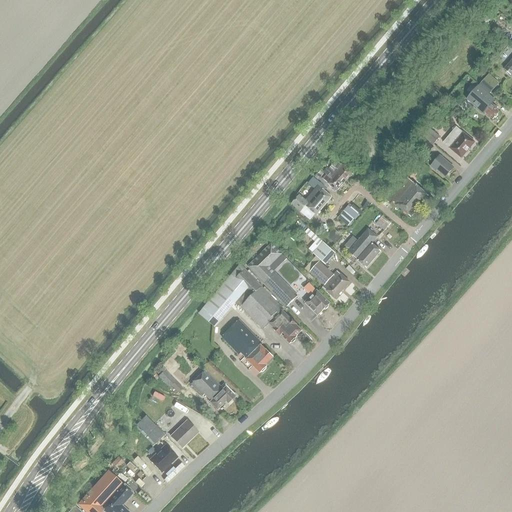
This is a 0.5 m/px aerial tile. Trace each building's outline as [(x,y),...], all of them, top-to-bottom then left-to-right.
[(474,0),(470,4),(476,11),(487,0),(486,0),(474,0)] [(487,76),(478,86),(489,95),(497,85),(487,76)] [(478,86),(466,100),(483,114),(484,113),(492,120),(494,118),(495,118),(497,115),(497,114),(498,113),(495,110),(496,109),(492,105),(495,101),(478,86)] [(474,143),(463,133),(456,127),(443,143),(450,149),(449,149),(461,159),(474,143)] [(440,137),(430,129),(423,138),(433,145),(440,137)] [(429,152),(434,147),(423,138),(419,143),(429,152)] [(340,151),(335,156),(346,165),(351,160),(340,151)] [(453,168),(439,156),(430,167),(435,171),(436,170),(445,177),(453,168)] [(336,169),(333,173),(344,182),(352,173),(341,164),(340,165),(338,163),(334,168),(336,169)] [(333,173),(327,168),(324,172),(326,175),(322,179),(325,182),(336,191),(344,182),(333,173)] [(387,202),(393,207),(396,205),(410,217),(428,196),(413,184),(407,191),(401,186),(387,202)] [(316,216),(324,207),(331,198),(320,188),(318,187),(314,192),(316,193),(309,201),(307,199),(305,201),(299,195),(291,204),(299,211),(304,206),(305,206),(316,216)] [(344,211),(338,218),(349,227),(355,220),(344,211)] [(307,250),(325,265),(335,254),(307,229),(304,233),(314,242),(307,250)] [(334,244),(341,236),(333,229),(326,236),(334,244)] [(357,260),(366,268),(381,252),(371,244),(377,238),(368,229),(348,252),(357,260)] [(247,267),(286,307),(297,296),(273,272),(286,259),(271,244),(247,267)] [(326,291),(334,299),(349,283),(340,275),(337,272),(334,275),(319,262),(309,272),(324,285),(322,288),(326,291)] [(261,287),(262,287),(240,265),(198,314),(214,327),(235,303),(240,308),(240,307),(263,330),(269,324),(273,328),(280,335),(289,344),(296,337),(296,336),(301,331),(296,325),(290,318),(290,319),(282,311),(283,310),(261,287)] [(355,273),(349,266),(346,269),(353,275),(355,273)] [(329,304),(317,291),(316,292),(311,286),(307,290),(312,295),(304,303),(309,307),(309,308),(317,316),(329,304)] [(246,359),(259,373),(266,366),(265,365),(273,357),(266,350),(265,351),(260,346),(262,344),(238,320),(221,337),(239,355),(241,353),(246,359)] [(171,373),(180,364),(172,356),(163,365),(171,373)] [(183,389),(165,371),(158,377),(169,389),(171,386),(178,393),(183,389)] [(234,397),(225,387),(222,390),(204,371),(190,384),(202,396),(204,395),(210,401),(209,403),(216,410),(225,401),(227,404),(234,397)] [(182,373),(177,379),(183,384),(188,378),(182,373)] [(136,426),(154,445),(164,435),(145,416),(136,426)] [(197,433),(186,421),(170,437),(181,448),(197,433)] [(149,461),(160,473),(176,457),(165,446),(149,461)] [(118,457),(107,469),(114,475),(124,463),(118,457)] [(178,458),(169,465),(174,471),(183,464),(178,458)] [(122,484),(107,471),(103,475),(77,504),(85,511),(100,511),(102,510),(103,511),(127,511),(121,506),(133,493),(122,484)]
